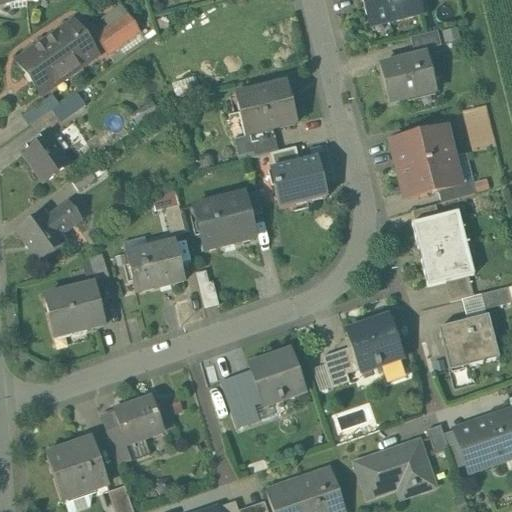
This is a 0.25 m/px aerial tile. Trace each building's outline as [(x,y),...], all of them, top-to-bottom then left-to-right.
[(415,0),(360,0),(368,29),(419,16),(415,0)] [(125,17),(96,37),(109,55),(137,35),(125,17)] [(72,23),(16,62),(39,95),(95,55),(72,23)] [(436,32),(409,39),(413,53),(439,46),(436,32)] [(424,58),(390,67),(390,65),(378,68),(387,104),(406,100),(405,98),(432,91),(433,93),(434,93),(425,56),(423,56),(424,58)] [(284,84),(233,97),(244,138),(247,137),(271,131),(294,125),(284,84)] [(45,100),(18,119),(26,129),(52,110),(45,100)] [(495,148),(485,107),(462,112),(465,124),(467,123),(475,152),(495,148)] [(444,129),(389,143),(404,201),(437,192),(458,187),(458,185),(453,186),(446,160),(451,159),(451,158),(444,129)] [(271,131),(247,137),(253,158),(268,155),(277,152),(271,131)] [(48,137),(22,155),(42,185),(68,166),(48,137)] [(277,152),(268,155),(272,170),(298,164),(294,148),(277,152)] [(465,154),(451,158),(451,159),(446,160),(453,186),(458,185),(471,182),(472,182),(465,154)] [(298,164),(272,170),(276,184),(272,185),(278,210),(325,198),(315,159),(298,164)] [(458,187),(437,192),(440,204),(474,195),(471,182),(458,185),(458,187)] [(173,191),(152,206),(154,213),(163,211),(177,207),(173,191)] [(256,192),(242,196),(247,218),(261,214),(256,192)] [(221,207),(195,214),(193,208),(192,208),(203,253),(253,240),(247,218),(242,196),(219,201),(221,207)] [(67,202),(47,216),(60,236),(72,228),(82,242),(91,236),(67,202)] [(434,206),(411,212),(414,224),(437,218),(434,206)] [(177,207),(163,211),(169,238),(184,235),(177,207)] [(43,212),(14,232),(37,263),(65,243),(60,236),(47,216),(43,212)] [(414,224),(410,225),(426,288),(444,283),(467,277),(472,276),(465,245),(468,245),(467,243),(464,244),(456,213),(437,218),(414,224)] [(173,244),(124,256),(133,295),(182,283),(173,244)] [(103,254),(87,256),(91,278),(106,276),(103,254)] [(204,307),(216,304),(207,270),(195,273),(204,307)] [(467,277),(444,283),(449,303),(472,297),(467,277)] [(93,286),(42,298),(52,339),(54,338),(53,337),(83,329),(84,331),(103,326),(93,286)] [(507,289),(479,296),(483,311),(510,304),(507,289)] [(486,317),(437,330),(448,373),(497,360),(486,317)] [(385,318),(343,333),(348,348),(355,370),(370,364),(373,372),(377,371),(376,367),(399,359),(385,318)] [(348,348),(318,358),(329,388),(344,383),(342,375),(355,370),(348,348)] [(284,352),(243,366),(245,373),(257,404),(271,399),(273,404),(278,403),(277,401),(299,393),(284,352)] [(245,373),(216,383),(226,414),(257,404),(245,373)] [(150,400),(112,413),(118,428),(124,447),(125,447),(144,441),(162,434),(161,432),(153,409),(150,400)] [(165,405),(153,409),(161,432),(173,427),(165,405)] [(511,424),(508,412),(470,425),(472,433),(484,467),(506,459),(504,452),(511,449),(511,424)] [(447,451),(439,427),(426,431),(434,455),(447,451)] [(118,428),(105,433),(117,468),(130,463),(125,447),(124,447),(118,428)] [(472,433),(457,438),(455,431),(453,431),(467,473),(484,467),(472,433)] [(144,441),(125,447),(130,463),(149,456),(144,441)] [(106,485),(91,442),(45,457),(60,501),(106,485)] [(416,444),(353,465),(365,500),(409,485),(412,494),(431,488),(416,444)] [(342,511),(328,470),(264,492),(270,511),(342,511)] [(131,511),(123,488),(107,493),(113,511),(131,511)] [(236,511),(234,503),(215,510),(215,511),(236,511)]
